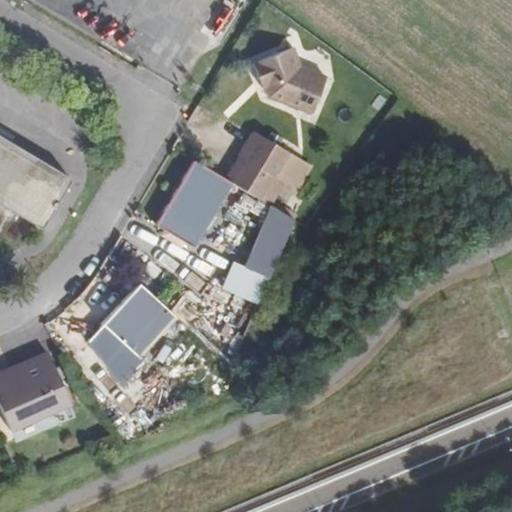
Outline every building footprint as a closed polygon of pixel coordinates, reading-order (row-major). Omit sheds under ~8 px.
[(299,129),(315,94),(289,83),(281,64),(241,80),(247,96),(251,95),(258,112),(299,129)] [(68,184),(0,143),(0,233),(8,220),(36,235),(68,184)] [(265,194),(282,168),(243,143),(228,169),(265,194)] [(189,262),(232,199),(186,169),(145,231),(189,262)] [(260,277),(280,232),(261,219),(238,267),(260,277)] [(134,356),(173,318),(141,286),(103,325),(104,328),(88,342),(125,391),(145,369),(134,356)] [(62,413),(42,361),(0,378),(0,436),(1,438),(62,413)]
